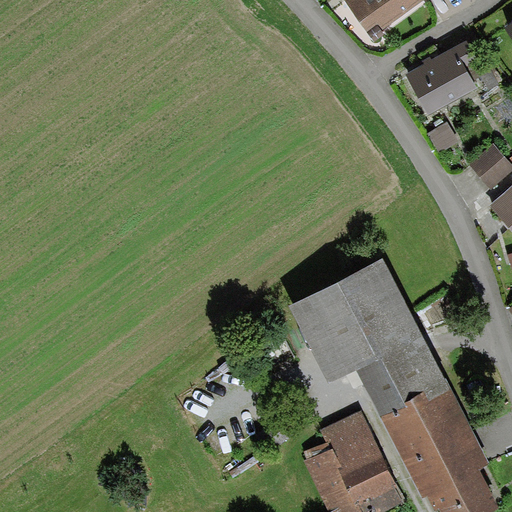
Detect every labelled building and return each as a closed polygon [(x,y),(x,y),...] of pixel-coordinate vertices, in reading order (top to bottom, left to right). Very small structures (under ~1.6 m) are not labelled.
[(346,0),(373,35),(385,27),(383,24),(415,0),(346,0)] [(479,54),(468,35),(407,69),(430,109),(478,82),(467,61),(479,54)] [(460,139),(448,119),(429,131),(441,150),(460,139)] [(491,188),(511,170),(511,164),(492,141),(469,161),(491,188)] [(511,225),(511,180),(489,201),(511,225)] [(383,247),(289,294),(329,372),(354,359),(423,492),(428,490),(435,505),(440,502),(445,511),(476,511),(501,499),(482,461),(491,457),(383,247)] [(374,511),(407,497),(365,408),(326,426),(335,445),(309,457),(335,511),(374,511)]
